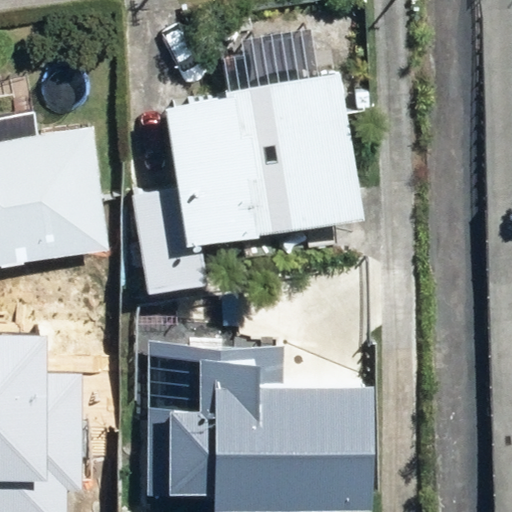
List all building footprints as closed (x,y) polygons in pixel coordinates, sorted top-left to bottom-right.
[(352,52),(183,75),(202,209),(370,186),(352,52)] [(0,248),(113,232),(96,111),(0,123),(0,248)] [(39,262),(42,297),(102,292),(100,258),(39,262)] [(206,303),(206,334),(278,336),(279,304),(206,303)] [(140,507),(226,511),(358,511),(366,372),(148,360),(140,507)]
